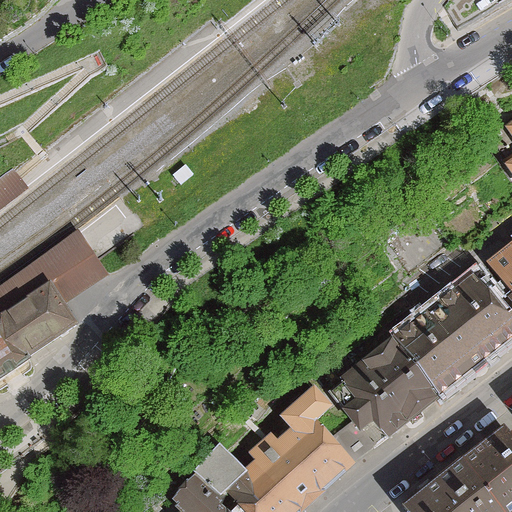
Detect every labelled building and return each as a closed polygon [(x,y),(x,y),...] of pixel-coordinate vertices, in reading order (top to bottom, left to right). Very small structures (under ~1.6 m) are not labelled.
[(186,165),(173,174),(181,185),(194,175),(186,165)] [(399,228),(383,241),(410,275),(451,243),(422,206),(397,225),(399,228)] [(0,313),(4,310),(48,281),(51,286),(63,304),(74,297),(109,274),(98,258),(78,230),(16,276),(0,287),(0,313)] [(511,246),(489,265),(511,294),(511,246)] [(474,280),(472,278),(395,339),(441,396),(478,366),(511,340),(511,297),(503,304),(481,276),(474,280)] [(51,286),(48,281),(4,310),(0,313),(0,378),(11,371),(29,360),(27,357),(64,332),(77,324),(63,304),(51,286)] [(395,339),(342,380),(343,383),(330,393),(342,407),(353,421),(360,431),(362,430),(375,447),(376,448),(389,437),(414,417),(441,396),(395,339)] [(228,492),(240,505),(246,511),(299,511),(351,467),(350,466),(328,441),(313,424),(330,408),(314,391),(283,418),(294,431),(277,445),(271,438),(252,455),(258,462),(246,473),(228,492)] [(353,421),(328,441),(350,466),(375,447),(362,430),(360,431),(353,421)] [(511,511),(511,440),(504,430),(462,463),(501,511),(511,511)] [(228,492),(246,473),(220,446),(194,473),(200,479),(221,500),(228,492)] [(501,511),(462,463),(429,489),(404,509),(407,511),(501,511)] [(246,511),(240,505),(233,511),(220,511),(219,511),(221,500),(200,479),(196,484),(192,484),(179,498),(179,506),(186,511),(185,511),(246,511)]
